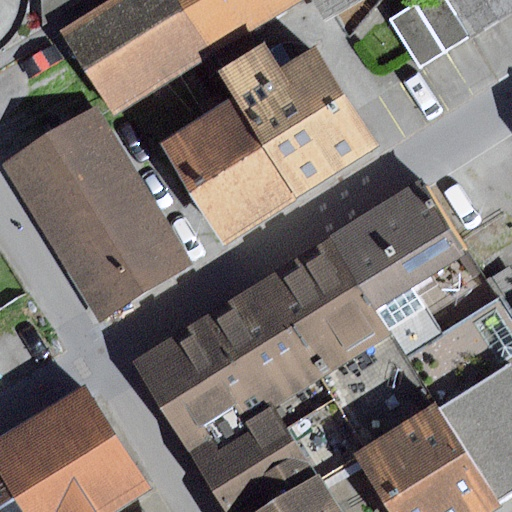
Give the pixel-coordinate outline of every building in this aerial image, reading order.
[(43,0),(43,29),(86,0),(43,0)] [(220,57),(184,0),(125,0),(70,34),(122,117),(220,57)] [(184,0),(220,57),(309,0),(314,0),(328,21),(362,0),(184,0)] [(446,0),(425,0),(390,21),(420,70),(470,39),(446,0)] [(511,0),(446,0),(470,39),(511,13),(511,0)] [(267,44),(224,70),(241,98),(304,200),(382,152),(320,48),(283,70),(267,44)] [(304,200),(241,98),(166,143),(230,246),(304,200)] [(96,109),(4,165),(100,322),(192,266),(96,109)] [(421,183),(335,238),(380,308),(467,253),(421,183)] [(335,238),(136,363),(228,511),(263,511),(318,478),(275,409),(396,333),(380,308),(335,238)] [(511,317),(500,299),(411,357),(443,408),(511,363),(511,317)] [(396,333),(275,409),(318,478),(325,474),(360,453),(396,511),(497,511),(505,507),(500,499),(443,408),(411,357),(396,333)] [(511,363),(443,408),(500,499),(511,491),(511,363)] [(88,387),(0,442),(0,468),(27,511),(120,511),(153,491),(88,387)] [(27,511),(0,468),(0,511),(27,511)] [(318,478),(263,511),(348,511),(325,474),(318,478)]
